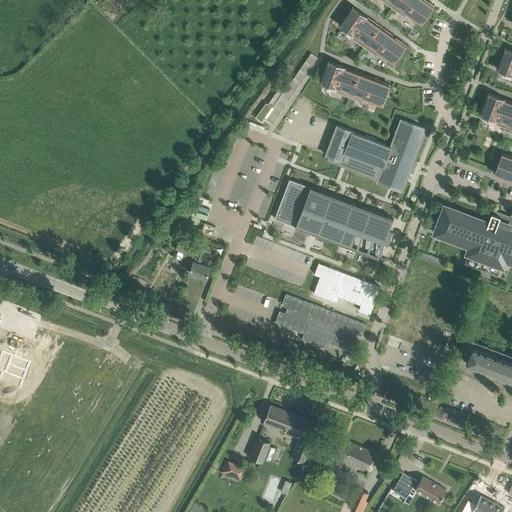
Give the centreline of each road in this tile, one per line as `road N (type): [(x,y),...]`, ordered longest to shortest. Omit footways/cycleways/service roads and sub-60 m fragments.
road 1 (tertiary): [(103,302),(367,403)]
road 2 (unclassified): [(367,403),(372,342),(435,173)]
road 3 (tertiary): [(367,403),(511,459)]
road 4 (unclassified): [(455,118),(499,0)]
